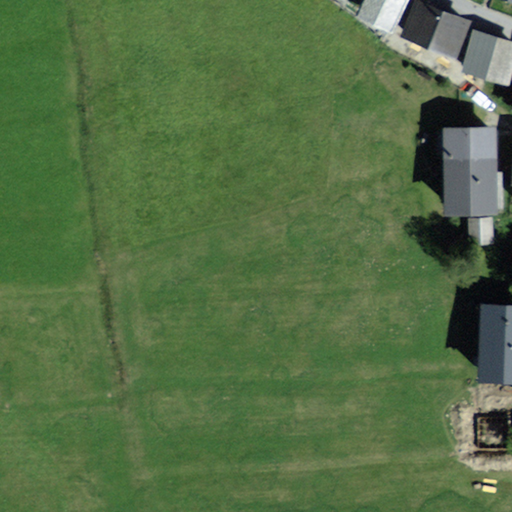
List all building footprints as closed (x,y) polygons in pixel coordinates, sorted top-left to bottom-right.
[(398,0),(362,0),(357,12),(387,25),(398,0)] [(447,55),(461,22),(426,7),(412,40),(447,55)] [(511,47),(511,39),(473,31),(466,67),(506,75),(511,47)] [(489,203),(489,121),(444,121),(444,202),(489,203)] [(490,214),(470,216),(471,239),(491,237),(490,214)] [(511,302),(484,301),(481,375),(511,376),(511,302)]
